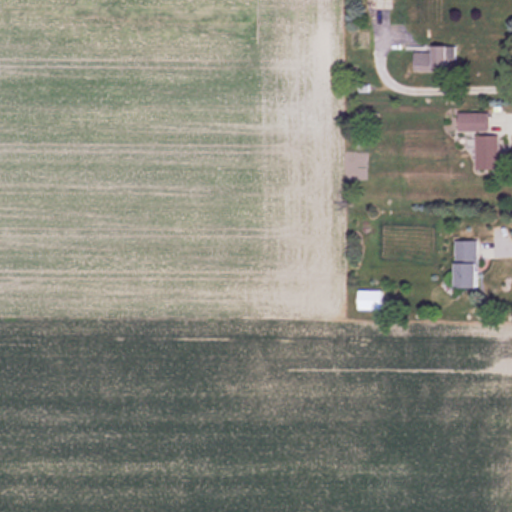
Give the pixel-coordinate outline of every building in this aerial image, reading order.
[(434,45),(434,54),(415,54),(415,70),(458,70),(458,45),(434,45)] [(463,130),(492,130),(492,112),(463,112),(463,130)] [(480,135),(480,169),(501,169),(501,135),(480,135)] [(459,239),(459,287),(483,287),(483,239),(459,239)] [(385,290),(361,290),(361,308),(385,308),(385,290)]
